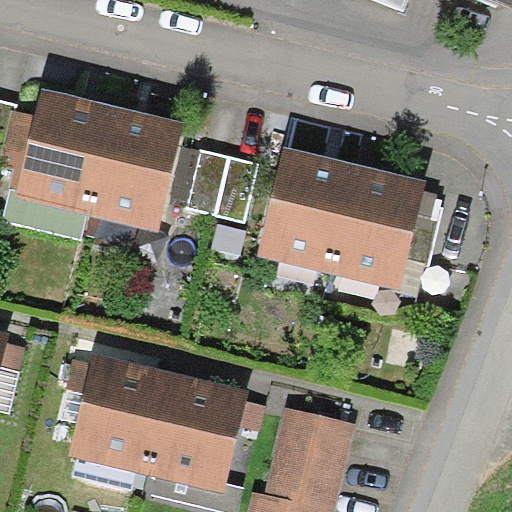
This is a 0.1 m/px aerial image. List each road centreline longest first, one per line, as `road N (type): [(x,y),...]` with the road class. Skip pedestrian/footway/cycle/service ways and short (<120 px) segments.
road 1 (residential): [(511,122),(0,4)]
road 2 (residential): [(433,511),(511,308)]
